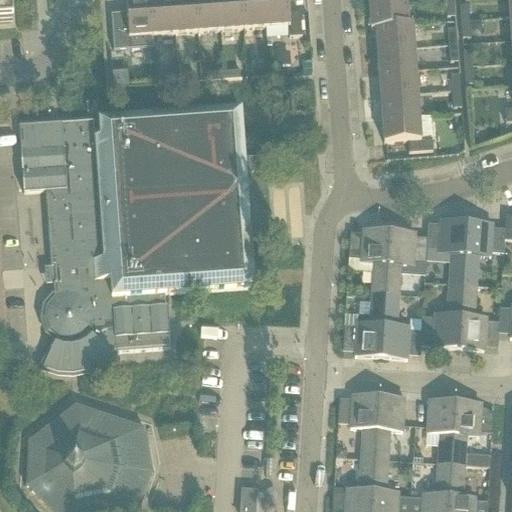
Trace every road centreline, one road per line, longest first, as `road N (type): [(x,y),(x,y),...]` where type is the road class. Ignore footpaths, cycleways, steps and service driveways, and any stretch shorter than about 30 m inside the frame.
road 1 (residential): [(221,511),(231,346),(314,350)]
road 2 (residential): [(312,376),(511,382)]
road 3 (residential): [(345,198),(329,0)]
road 4 (residential): [(345,198),(423,195),(511,170)]
road 5 (residential): [(314,350),(321,229),(345,198)]
road 6 (residential): [(304,511),(312,376)]
